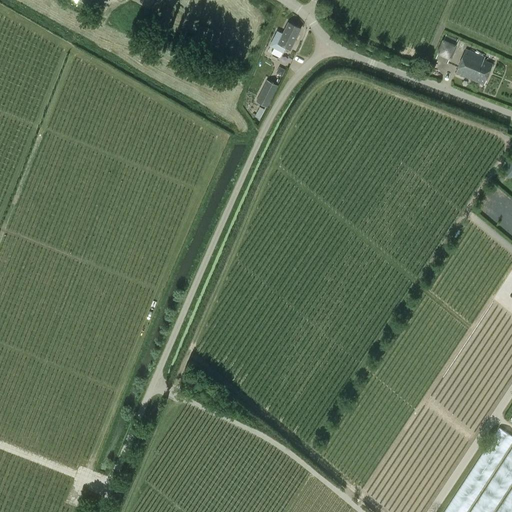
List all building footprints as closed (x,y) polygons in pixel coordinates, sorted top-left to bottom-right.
[(301,28),(289,22),(283,33),(277,31),(270,45),(276,48),(283,52),(286,46),(291,49),(301,28)] [(443,40),(442,39),(436,54),(437,54),(435,59),(447,64),(449,58),(451,59),(456,45),(455,45),(458,40),(446,34),(443,40)] [(485,57),(466,49),(456,73),(483,85),(492,64),(483,60),(485,57)] [(267,80),(256,101),(267,107),(278,85),(267,80)] [(468,511),(511,434),(495,426),(447,511),(468,511)] [(511,444),(470,511),(491,511),(511,479),(511,444)] [(511,511),(511,485),(495,511),(511,511)]
